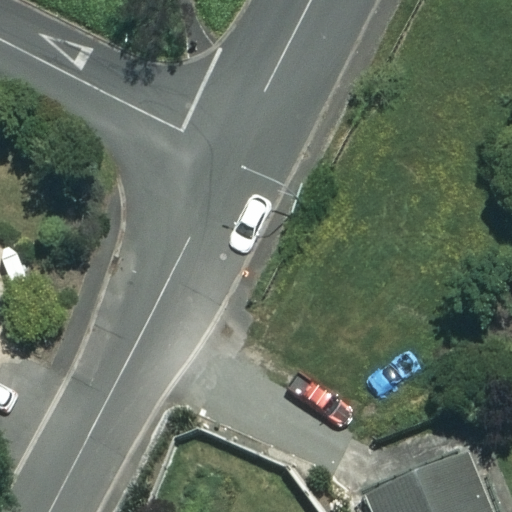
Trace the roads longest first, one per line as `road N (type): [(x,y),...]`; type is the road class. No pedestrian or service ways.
road 1 (residential): [(51,511),(231,154)]
road 2 (residential): [(231,154),(0,39)]
road 3 (residential): [(310,0),(231,154)]
